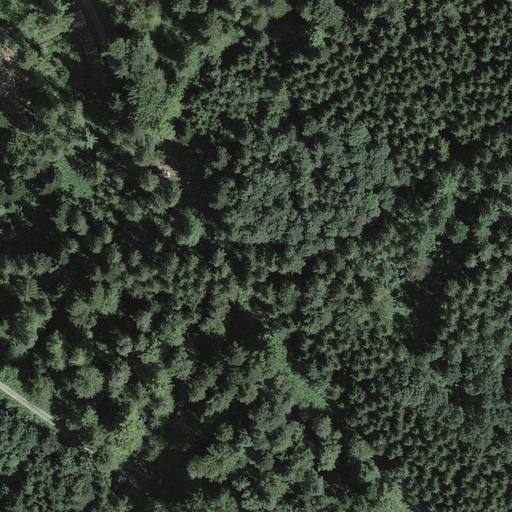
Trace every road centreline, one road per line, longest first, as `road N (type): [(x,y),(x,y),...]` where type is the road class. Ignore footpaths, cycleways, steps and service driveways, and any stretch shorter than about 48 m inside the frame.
road 1 (track): [(422,511),(280,342),(88,0)]
road 2 (track): [(0,383),(99,452),(155,511)]
